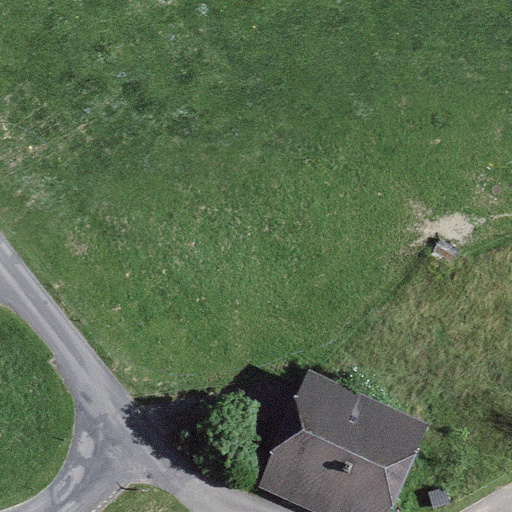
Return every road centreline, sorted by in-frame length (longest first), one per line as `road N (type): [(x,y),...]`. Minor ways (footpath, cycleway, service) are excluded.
road 1 (unclassified): [(50,511),(90,479),(119,429),(63,339),(0,260)]
road 2 (track): [(210,511),(119,429)]
